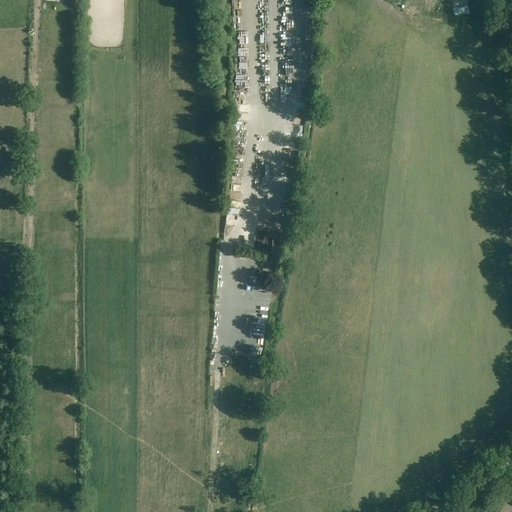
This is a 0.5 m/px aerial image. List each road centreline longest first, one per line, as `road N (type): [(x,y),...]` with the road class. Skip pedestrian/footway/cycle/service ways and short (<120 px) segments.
road 1 (unknown): [(244,212),(265,220),(277,195),(278,127),(299,46),(299,0)]
road 2 (unknown): [(254,0),(244,212)]
road 3 (unknown): [(244,212),(225,252),(218,343)]
